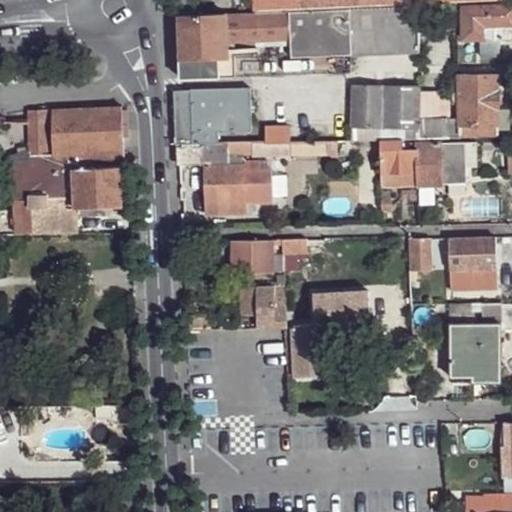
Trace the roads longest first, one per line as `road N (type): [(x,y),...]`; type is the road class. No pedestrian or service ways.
road 1 (residential): [(158,231),(511,230)]
road 2 (residential): [(164,426),(511,412)]
road 3 (secondary): [(125,26),(145,85),(158,231)]
road 4 (secondary): [(158,231),(164,426)]
road 5 (unknown): [(145,85),(0,93)]
